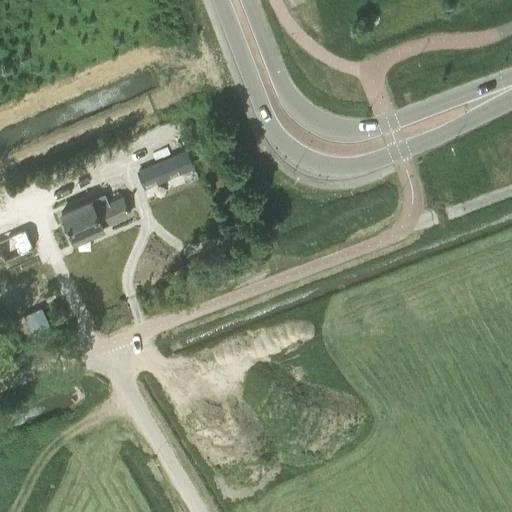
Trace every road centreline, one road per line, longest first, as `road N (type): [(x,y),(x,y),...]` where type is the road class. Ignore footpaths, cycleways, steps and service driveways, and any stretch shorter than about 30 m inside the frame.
road 1 (unclassified): [(511,279),(232,387),(308,511)]
road 2 (tertiary): [(221,0),(274,137),(321,167),(399,153),(466,122),(510,88)]
road 3 (tertiary): [(510,88),(367,130),(334,130),(290,103),(246,0)]
road 4 (unclassified): [(101,348),(199,511)]
